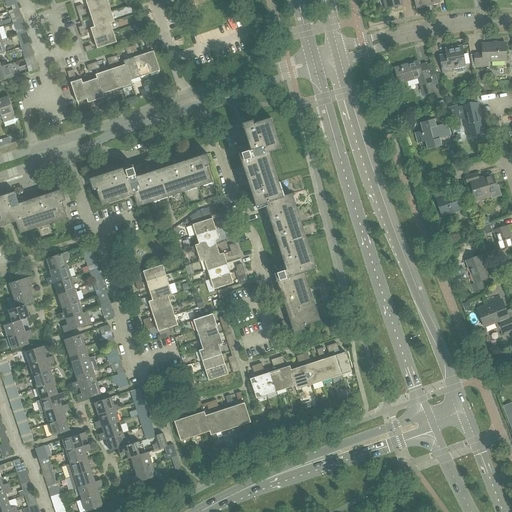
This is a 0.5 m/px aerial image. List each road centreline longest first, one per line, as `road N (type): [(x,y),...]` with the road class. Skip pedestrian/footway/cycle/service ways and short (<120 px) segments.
road 1 (secondary): [(464,408),(343,59)]
road 2 (secondary): [(318,66),(424,414)]
road 3 (residential): [(261,300),(259,249),(200,104)]
road 4 (secondary): [(246,487),(431,428)]
road 5 (secondary): [(424,414),(246,487)]
road 6 (residential): [(91,226),(129,351),(140,363)]
road 7 (residential): [(196,91),(63,139)]
road 8 (residential): [(49,511),(0,391)]
road 9 (residential): [(315,54),(196,91)]
road 10 (residential): [(200,104),(318,66)]
